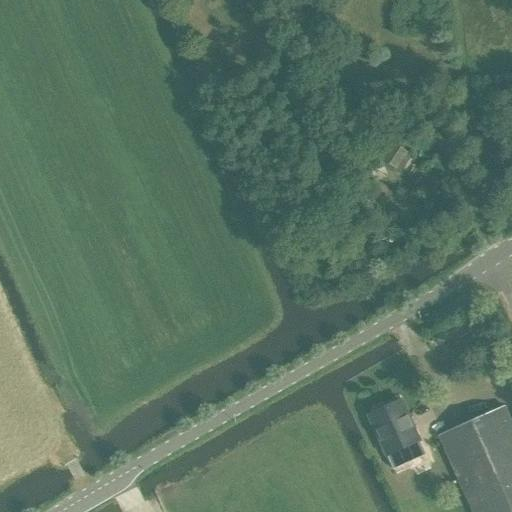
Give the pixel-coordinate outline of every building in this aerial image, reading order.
[(479,172),(497,163),(484,136),(466,144),(479,172)] [(393,143),(381,161),(396,171),(408,154),(393,143)] [(370,185),(388,177),(379,158),(361,167),(370,185)] [(470,334),(453,342),(459,355),(476,347),(470,334)] [(387,456),(419,441),(401,401),(368,416),(387,456)] [(473,511),(511,511),(511,423),(505,408),(440,436),(473,511)]
